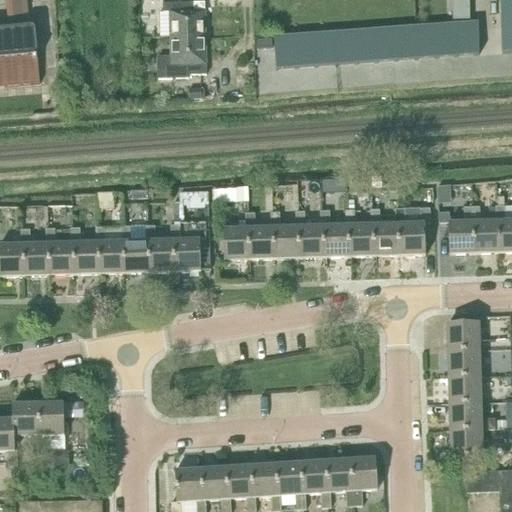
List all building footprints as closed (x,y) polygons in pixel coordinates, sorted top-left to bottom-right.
[(511,0),(500,0),(501,53),(511,52),(511,0)] [(168,14),(168,40),(187,40),(203,40),(202,14),(199,14),(199,5),(190,5),(190,4),(161,4),(161,14),(168,14)] [(276,70),(479,57),(477,25),(274,39),(276,70)] [(139,27),(140,41),(153,40),(152,27),(139,27)] [(0,88),(39,86),(35,35),(34,32),(33,31),(32,30),(31,30),(0,32),(0,88)] [(187,40),(168,40),(169,59),(155,60),(155,81),(187,80),(187,77),(188,77),(187,40)] [(187,40),(188,77),(205,76),(203,40),(187,40)] [(187,93),(188,104),(201,103),(200,93),(187,93)] [(371,176),(371,188),(381,188),(381,176),(371,176)] [(323,188),(341,187),(341,177),(323,177),(323,188)] [(147,190),(131,190),(131,198),(147,198),(147,190)] [(451,193),(439,193),(439,205),(451,204),(451,193)] [(42,209),(22,209),(22,221),(42,220),(42,209)] [(65,209),(47,209),(47,231),(54,231),(54,217),(65,217),(65,209)] [(502,209),(497,209),(487,209),(488,224),(477,225),(477,224),(473,224),(474,256),(499,255),(498,223),(502,223),(502,209)] [(461,210),(462,225),(446,226),(447,257),(474,256),(473,224),(477,224),(477,210),(461,210)] [(398,226),(399,259),(423,259),(423,227),(428,227),(428,211),(418,212),(418,226),(402,226),(398,226)] [(349,260),(374,260),(373,227),(378,227),(377,219),(377,212),(368,213),(368,228),(353,228),(353,227),(348,228),(349,260)] [(373,227),(374,260),(399,259),(398,226),(402,226),(402,212),(393,212),(393,218),(377,219),(378,227),(373,227)] [(324,261),(349,260),(348,228),(353,227),(352,213),(343,213),(343,228),(327,228),(323,228),(324,261)] [(299,262),(324,261),(323,228),(327,228),(327,214),(317,214),(318,229),(302,229),(298,229),(299,262)] [(271,231),(272,262),(299,262),(298,229),(302,229),(302,215),(293,215),(293,230),(277,230),(271,231)] [(269,231),(253,231),(246,231),(247,263),(272,262),(271,231),(277,230),(277,216),(269,216),(269,231)] [(246,231),(253,231),(253,217),(243,217),(244,231),(221,231),(221,264),(247,263),(246,231)] [(498,223),(499,255),(511,254),(511,223),(502,224),(502,223),(498,223)] [(174,242),(175,275),(197,274),(197,243),(203,243),(203,227),(194,227),(194,242),(178,242),(174,242)] [(150,275),(175,275),(174,242),(178,242),(177,228),(168,228),(168,243),(153,243),(148,243),(150,275)] [(125,276),(150,275),(148,243),(153,243),(153,229),(143,229),(143,243),(127,244),(124,244),(125,276)] [(97,245),(98,277),(125,276),(124,244),(127,244),(127,230),(118,230),(118,244),(103,245),(97,245)] [(50,278),(73,277),(72,246),(78,245),(78,231),(68,232),(68,246),(53,246),(49,246),(50,278)] [(73,277),(98,277),(97,245),(103,245),(102,231),(93,231),(94,245),(78,245),(72,246),(73,277)] [(49,246),(53,246),(53,232),(43,232),(44,247),(27,247),(24,247),(25,279),(50,278),(49,246)] [(27,247),(27,243),(35,243),(35,233),(18,233),(18,247),(0,247),(0,279),(25,279),(24,247),(27,247)] [(445,327),(446,354),(478,353),(477,326),(445,327)] [(446,354),(447,381),(479,380),(478,353),(446,354)] [(447,381),(448,408),(480,406),(479,380),(447,381)] [(448,408),(449,434),(481,433),(480,421),(480,406),(448,408)] [(11,408),(11,423),(12,439),(31,439),(38,439),(37,407),(11,408)] [(38,439),(31,439),(31,453),(38,453),(41,453),(40,439),(62,438),(61,407),(37,407),(38,439)] [(480,421),(481,433),(497,433),(497,420),(480,421)] [(0,454),(7,455),(7,454),(12,454),(12,439),(11,423),(0,422),(0,454)] [(481,433),(449,434),(450,461),(482,460),(481,433)] [(68,469),(68,453),(48,453),(48,469),(68,469)] [(7,454),(7,455),(7,470),(16,469),(15,454),(12,454),(7,454)] [(352,495),(345,495),(346,509),(355,509),(354,494),(375,493),(373,461),(349,462),(352,495)] [(328,496),(345,495),(352,495),(349,462),(324,464),(326,496),(319,497),(320,511),(329,510),(328,496)] [(303,498),(319,497),(326,496),(324,464),(300,465),(302,498),(295,498),(295,511),(300,511),(304,511),(303,498)] [(277,499),(270,500),(270,511),(279,511),(279,499),(295,498),(302,498),(300,465),(275,467),(277,499)] [(254,511),(254,500),(270,500),(277,499),(275,467),(250,468),(252,501),(245,501),(245,511),(254,511)] [(227,502),(219,503),(219,511),(229,511),(229,502),(245,501),(252,501),(250,468),(225,470),(227,502)] [(202,504),(194,505),(194,511),(203,511),(203,504),(219,503),(227,502),(225,470),(200,472),(202,504)] [(178,511),(178,506),(194,505),(202,504),(200,472),(173,473),(175,505),(170,505),(170,511),(178,511)] [(500,495),(511,494),(511,473),(499,474),(500,495)] [(478,496),(489,495),(488,474),(478,475),(478,496)] [(488,474),(489,495),(500,495),(499,474),(488,474)] [(468,496),(478,496),(478,475),(467,475),(468,496)] [(511,494),(500,495),(500,505),(511,505),(511,494)]
